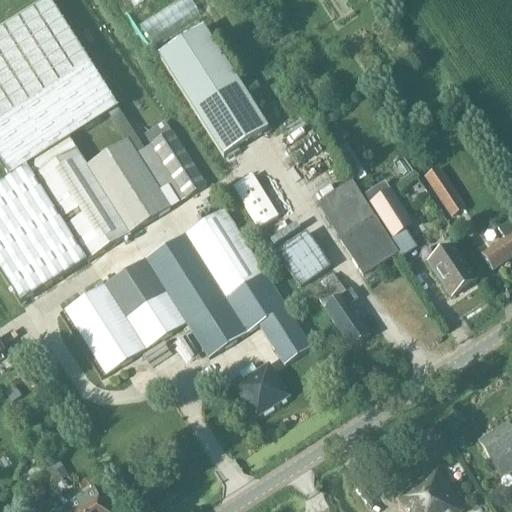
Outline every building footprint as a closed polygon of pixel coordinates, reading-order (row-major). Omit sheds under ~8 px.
[(128,143),(137,156),(144,151),(49,2),(0,32),(0,163),(11,181),(26,172),(113,117),(128,143)] [(158,59),(223,161),(268,133),(202,30),(158,59)] [(144,136),(151,147),(171,134),(165,124),(144,136)] [(353,131),(344,137),(365,170),(375,164),(353,131)] [(171,134),(151,147),(144,151),(137,156),(128,143),(85,169),(129,238),(185,201),(207,188),(172,133),(171,134)] [(347,145),(337,151),(358,184),(366,178),(347,145)] [(86,265),(87,265),(129,238),(85,169),(74,152),(31,179),(86,265)] [(439,170),(424,180),(450,220),(466,210),(439,170)] [(0,274),(20,306),(86,265),(31,179),(26,172),(11,181),(0,188),(0,274)] [(281,224),(252,178),(233,190),(262,236),(281,224)] [(385,182),(364,196),(392,241),(406,232),(414,227),(385,182)] [(352,183),(317,206),(339,241),(375,218),(353,183),(352,183)] [(310,352),(222,213),(64,313),(106,378),(186,327),(209,362),(259,330),(283,369),(310,352)] [(375,218),(339,241),(362,278),(399,255),(390,242),(375,218)] [(511,258),(511,223),(511,222),(497,232),(504,242),(480,258),(490,273),(511,258)] [(331,270),(306,234),(277,255),(299,290),(331,270)] [(427,265),(450,300),(475,283),(452,248),(427,265)] [(311,292),(350,352),(368,340),(350,310),(359,304),(351,293),(346,296),(334,278),(311,292)] [(267,368),(243,384),(235,389),(233,389),(254,422),(287,401),(267,368)] [(235,389),(243,384),(240,379),(232,384),(235,389)] [(511,438),(507,429),(480,446),(499,478),(511,470),(511,438)] [(55,486),(68,477),(63,469),(49,477),(55,486)] [(400,511),(459,511),(436,474),(394,501),(400,511)] [(104,511),(92,491),(59,511),(104,511)]
